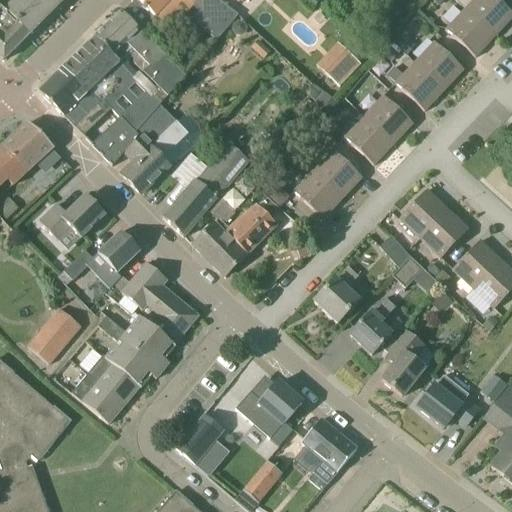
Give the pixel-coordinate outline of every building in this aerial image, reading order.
[(0,0),(0,10),(27,38),(65,0),(0,0)] [(222,2),(219,0),(134,0),(121,14),(140,33),(174,0),(184,0),(198,13),(192,19),(215,44),(238,18),(220,4),(222,2)] [(446,0),(429,0),(438,8),(446,0)] [(511,19),(511,16),(499,4),(494,0),(474,0),(464,11),(494,39),(511,19)] [(0,59),(3,62),(27,38),(0,10),(0,59)] [(475,59),(494,39),(464,11),(445,31),(475,59)] [(94,39),(122,68),(131,59),(133,62),(133,64),(140,72),(133,79),(159,107),(185,80),(139,33),(140,33),(121,14),(94,39)] [(101,102),(119,120),(116,123),(115,124),(132,137),(134,135),(135,135),(159,107),(133,79),(122,68),(94,39),(59,73),(83,98),(88,94),(98,105),(101,102)] [(397,48),(401,52),(407,57),(415,48),(405,39),(397,48)] [(251,50),(263,62),(270,55),(258,43),(251,50)] [(398,57),(397,56),(390,49),(393,46),(389,43),(388,44),(381,54),(384,57),(383,58),(391,65),(398,57)] [(463,72),(449,58),(433,44),(414,65),(443,93),(463,72)] [(360,66),(345,53),(325,75),(339,89),(360,66)] [(424,114),(443,93),(414,65),(402,77),(395,85),(394,86),(424,114)] [(395,85),(402,77),(393,69),(386,76),(395,85)] [(38,93),(82,139),(94,127),(85,118),(98,105),(88,94),(83,98),(59,73),(38,93)] [(314,103),(322,94),(314,87),(306,96),(314,103)] [(329,115),(337,105),(323,94),(314,106),(328,116),(329,115)] [(295,123),(299,118),(304,121),(314,107),(302,98),(287,117),(295,123)] [(412,126),(398,112),(382,98),(369,112),(363,119),(392,147),(412,126)] [(140,197),(169,169),(168,168),(172,163),(170,153),(187,137),(159,107),(135,135),(137,138),(120,158),(130,167),(120,177),(140,197)] [(373,168),(392,147),(363,119),(343,140),(373,168)] [(321,128),(323,129),(326,132),(333,125),(331,122),(329,120),(327,123),(321,128)] [(311,122),(303,134),(311,140),(320,129),(311,122)] [(134,135),(132,137),(115,124),(91,147),(111,168),(120,158),(137,138),(135,135),(134,135)] [(344,132),(335,124),(326,133),(334,142),(344,132)] [(39,164),(53,150),(27,125),(0,149),(0,150),(25,175),(11,188),(12,190),(39,164)] [(207,214),(218,201),(249,165),(248,165),(260,151),(251,142),(239,156),(228,147),(207,171),(190,157),(171,179),(187,193),(162,220),(183,239),(207,214)] [(272,159),(279,150),(271,143),(264,152),(272,159)] [(0,189),(6,184),(11,188),(25,175),(0,150),(0,189)] [(361,180),(347,166),(331,152),(312,173),(342,201),(361,180)] [(307,156),(302,161),(307,165),(312,160),(307,156)] [(322,222),(342,201),(312,173),(292,194),(322,222)] [(279,209),(288,199),(278,189),(269,199),(279,209)] [(419,241),(447,212),(426,192),(398,222),(419,241)] [(79,241),(104,217),(102,215),(103,214),(97,207),(96,209),(85,197),(65,217),(56,207),(38,224),(57,244),(70,231),(79,241)] [(268,235),(275,227),(270,222),(280,211),(267,198),(257,209),(256,208),(237,223),(228,232),(224,236),(245,257),(255,266),(277,243),(268,235)] [(223,279),(245,257),(224,236),(228,232),(224,228),(234,216),(218,201),(207,214),(216,223),(192,248),(223,279)] [(9,208),(4,204),(0,207),(0,215),(6,222),(14,214),(9,208)] [(440,261),(467,232),(447,212),(419,241),(440,261)] [(379,227),(387,235),(396,226),(388,218),(379,227)] [(120,234),(96,256),(106,266),(94,277),(108,291),(113,287),(120,280),(116,276),(139,253),(120,234)] [(406,257),(403,254),(391,239),(378,249),(398,272),(409,259),(406,256),(406,257)] [(471,293),(500,263),(479,243),(450,273),(471,293)] [(308,244),(296,247),(299,260),(312,256),(308,244)] [(72,284),(87,269),(85,267),(92,261),(84,253),(78,260),(63,274),(71,283),(72,284)] [(417,267),(409,259),(398,272),(391,280),(404,292),(422,272),(417,267)] [(492,313),(507,297),(511,291),(511,274),(500,263),(471,293),(492,313)] [(120,296),(141,313),(161,289),(166,283),(146,266),(129,286),(122,295),(120,296)] [(438,273),(430,266),(423,273),(432,280),(438,273)] [(346,291),(357,279),(347,269),(335,282),(334,281),(313,304),(337,326),(358,302),(346,291)] [(437,285),(436,285),(441,289),(449,280),(448,279),(442,273),(441,272),(433,281),(437,285)] [(71,283),(63,274),(57,280),(66,289),(71,283)] [(121,279),(120,280),(113,287),(122,295),(129,286),(121,279)] [(197,318),(161,289),(141,313),(143,314),(146,311),(159,321),(151,330),(150,332),(173,351),(175,349),(173,347),(197,318)] [(433,302),(445,314),(453,306),(440,294),(433,302)] [(390,336),(391,336),(381,327),(384,324),(383,323),(394,311),(384,301),(372,313),(349,337),(371,358),(379,348),(390,336)] [(48,368),(80,330),(58,312),(26,349),(48,368)] [(150,332),(151,330),(134,316),(131,319),(135,323),(124,336),(105,320),(97,329),(116,345),(104,361),(101,359),(96,365),(133,396),(138,390),(140,391),(151,378),(155,381),(168,366),(164,362),(173,351),(150,332)] [(489,335),(497,324),(490,318),(481,328),(489,335)] [(401,399),(423,370),(413,363),(423,348),(407,333),(398,343),(387,356),(384,360),(393,367),(381,383),(384,385),(384,386),(390,391),(390,390),(401,399)] [(398,343),(390,336),(379,348),(387,356),(398,343)] [(0,473),(0,511),(195,511),(175,494),(164,507),(169,511),(167,511),(46,511),(43,501),(37,504),(31,487),(37,485),(31,469),(27,471),(25,465),(30,458),(37,463),(47,450),(43,446),(54,433),(59,437),(70,424),(12,376),(14,374),(0,362),(0,471),(1,474),(0,473)] [(120,411),(133,396),(96,365),(84,381),(120,411)] [(493,378),(481,394),(494,405),(506,388),(493,378)] [(108,427),(120,411),(84,381),(71,396),(108,427)] [(271,441),(288,421),(301,406),(277,384),(260,404),(250,394),(236,409),(235,411),(269,442),(270,440),(271,441)] [(465,429),(477,413),(478,412),(464,402),(460,407),(434,387),(416,410),(443,431),(452,419),(465,429)] [(511,486),(511,388),(510,387),(482,423),(503,439),(494,450),(501,456),(490,469),(511,486)] [(223,431),(204,415),(203,414),(174,450),(175,450),(194,467),(223,431)] [(299,446),(336,476),(356,452),(319,422),(299,446)] [(265,465),(243,491),(258,504),(280,478),(265,465)]
